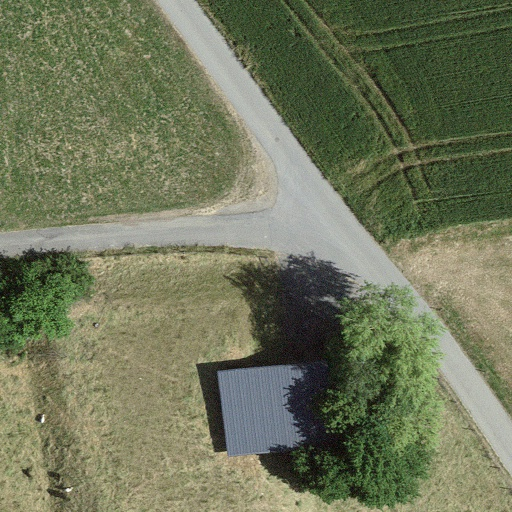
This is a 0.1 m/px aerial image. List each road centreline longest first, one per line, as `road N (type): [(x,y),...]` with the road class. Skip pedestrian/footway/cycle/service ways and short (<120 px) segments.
road 1 (residential): [(0,244),(290,234),(336,223),(465,376),(511,450)]
road 2 (track): [(180,0),(336,223)]
